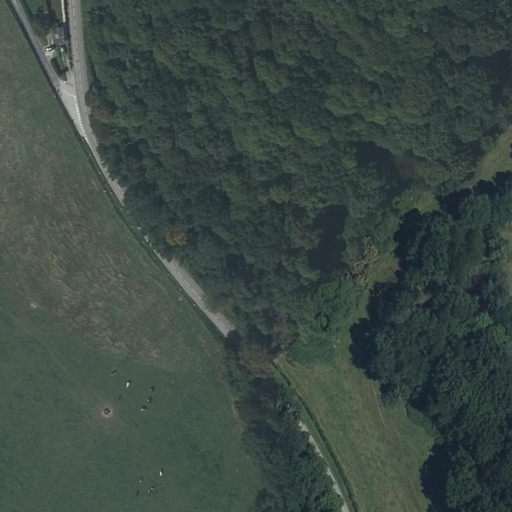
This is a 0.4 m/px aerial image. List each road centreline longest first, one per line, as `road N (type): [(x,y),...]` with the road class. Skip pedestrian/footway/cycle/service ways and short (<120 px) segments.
road 1 (tertiary): [(342,511),(284,403),(144,230),(80,122)]
road 2 (unclassified): [(12,0),(80,122)]
road 3 (tertiary): [(80,122),(74,0)]
